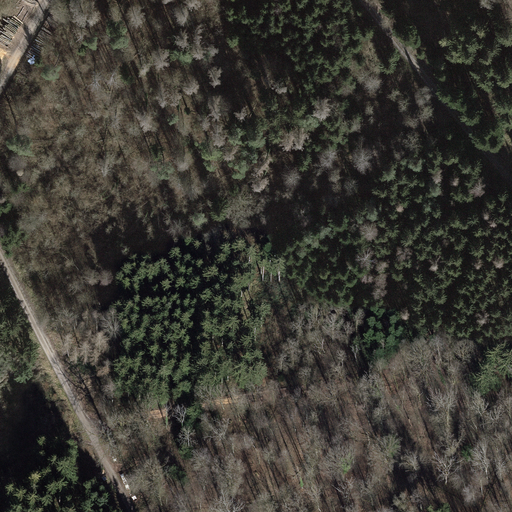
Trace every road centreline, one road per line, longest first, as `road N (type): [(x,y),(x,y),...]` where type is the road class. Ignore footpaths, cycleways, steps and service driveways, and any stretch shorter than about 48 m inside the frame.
road 1 (track): [(46,0),(0,83),(0,253),(131,511)]
road 2 (track): [(511,182),(367,0)]
